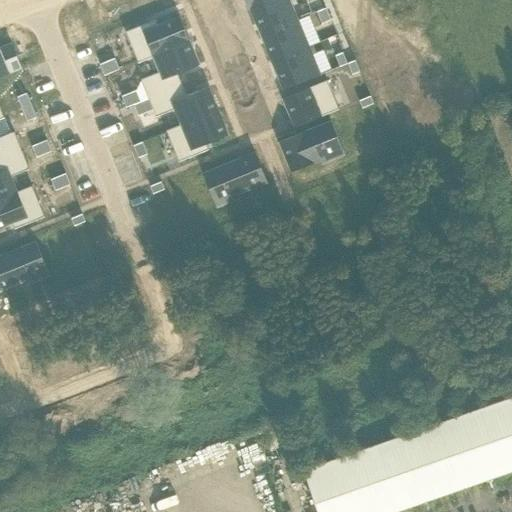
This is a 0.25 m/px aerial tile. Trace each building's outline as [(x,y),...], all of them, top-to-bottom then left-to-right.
[(289,0),(266,0),(247,8),(248,9),(250,8),(260,34),(297,19),(289,0)] [(325,6),(315,10),(320,22),(330,18),(325,6)] [(153,20),(125,32),(137,61),(189,40),(179,16),(157,25),(155,19),(153,20)] [(297,19),(260,34),(271,61),(308,46),(297,19)] [(189,40),(137,61),(138,62),(152,56),(159,72),(140,79),(148,98),(181,84),(177,73),(199,64),(189,40)] [(0,75),(20,68),(10,44),(0,47),(0,75)] [(308,46),(271,61),(283,89),(320,74),(308,46)] [(342,51),(334,54),(339,66),(346,63),(342,51)] [(100,64),(99,64),(104,75),(119,69),(114,58),(107,61),(100,64)] [(355,60),(347,63),(350,70),(352,74),(359,71),(355,60)] [(327,80),(282,98),(294,127),(338,109),(327,80)] [(181,84),(148,98),(153,109),(156,116),(174,109),(181,124),(166,131),(218,110),(208,86),(202,88),(186,95),(181,84)] [(131,92),(121,96),(126,107),(129,106),(141,101),(139,97),(136,90),(131,92)] [(26,93),(17,96),(22,109),(31,105),(26,93)] [(370,96),(359,100),(362,108),(373,103),(370,96)] [(140,101),(133,104),(138,116),(145,113),(153,109),(148,98),(140,101)] [(31,105),(22,109),(27,121),(36,117),(31,105)] [(218,110),(166,131),(178,161),(208,149),(206,143),(228,134),(218,110)] [(3,116),(0,117),(0,158),(21,150),(14,131),(0,136),(0,118),(4,117),(3,116)] [(330,121),(278,142),(291,171),(320,160),(321,163),(344,154),(330,121)] [(39,143),(31,146),(36,157),(43,154),(51,151),(46,140),(39,143)] [(142,141),(133,145),(138,157),(147,154),(145,149),(142,141)] [(0,199),(32,186),(31,186),(17,192),(10,176),(25,170),(29,168),(21,150),(0,158),(0,199)] [(254,152),(202,173),(216,207),(239,197),(237,193),(266,181),(254,152)] [(65,173),(50,179),(55,190),(70,184),(65,173)] [(161,181),(149,186),(152,193),(164,188),(161,181)] [(32,186),(0,199),(0,227),(12,223),(14,228),(44,216),(32,186)] [(82,214),(71,218),(74,226),(85,221),(82,214)] [(35,241),(0,255),(0,290),(24,280),(26,284),(49,275),(35,241)] [(511,396),(303,470),(317,511),(390,511),(511,469),(511,396)]
